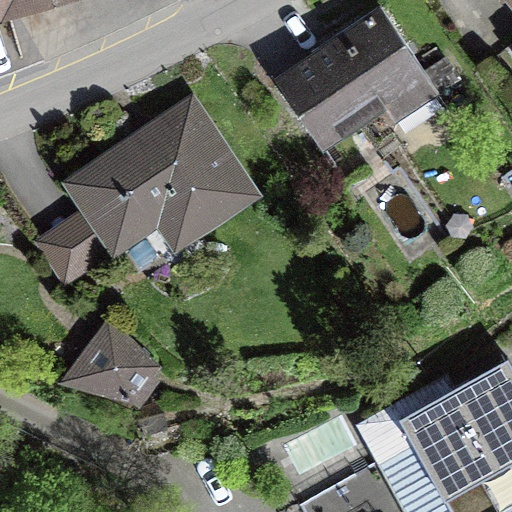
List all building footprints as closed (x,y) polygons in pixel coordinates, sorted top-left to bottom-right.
[(0,0),(0,3),(6,13),(46,0),(0,0)] [(511,0),(499,0),(511,15),(511,0)] [(313,57),(271,85),(322,159),(340,146),(343,149),(387,119),(394,129),(397,127),(409,144),(448,117),(437,100),(463,82),(461,78),(466,74),(451,52),(424,70),(380,5),(310,52),(313,57)] [(264,201),(193,97),(61,187),(78,213),(33,243),(65,289),(110,259),(112,263),(126,253),(140,273),(162,257),(149,238),(156,233),(174,261),(264,201)] [(107,320),(58,387),(129,405),(140,413),(165,372),(107,320)] [(511,511),(511,370),(509,365),(457,395),(446,377),(355,428),(403,511),(511,511)]
